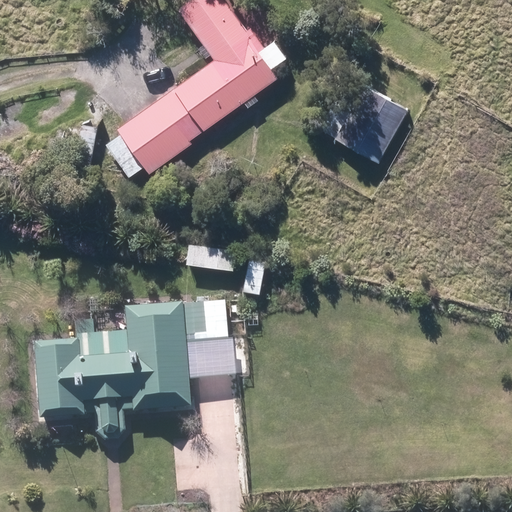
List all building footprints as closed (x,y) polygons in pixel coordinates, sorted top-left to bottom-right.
[(142,154),(156,174),(197,145),(196,142),(285,80),(279,70),(293,60),(281,42),(270,49),(256,29),(253,32),(230,0),(200,0),(187,10),(222,61),(125,130),(129,135),(112,146),(125,165),(142,154)] [(356,80),(368,87),(380,65),(369,58),(356,80)] [(326,129),(384,164),(416,112),(372,86),(369,90),(354,81),(326,129)] [(218,252),(184,249),(183,266),(217,268),(218,252)] [(343,285),(314,279),(309,301),(338,307),(343,285)] [(401,303),(355,291),(350,311),(396,323),(401,303)] [(202,305),(203,325),(233,325),(233,305),(202,305)] [(103,438),(111,445),(122,444),(131,432),(130,415),(198,410),(189,307),(133,312),(137,359),(87,363),(85,343),(40,347),(47,422),(101,418),(103,438)]
